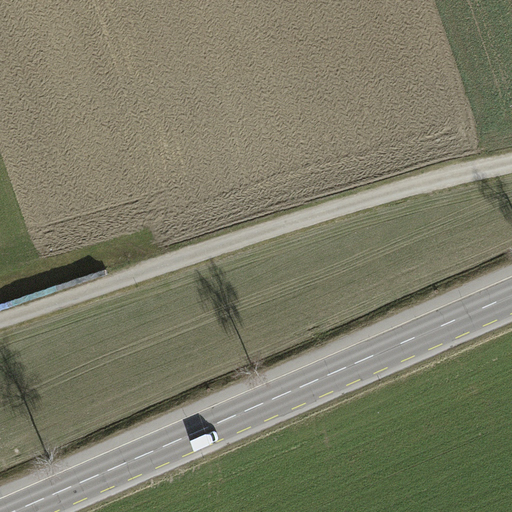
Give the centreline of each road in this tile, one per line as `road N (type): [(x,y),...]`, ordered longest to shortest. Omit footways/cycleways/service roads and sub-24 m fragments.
road 1 (primary): [(15,511),(511,296)]
road 2 (track): [(511,162),(0,325)]
